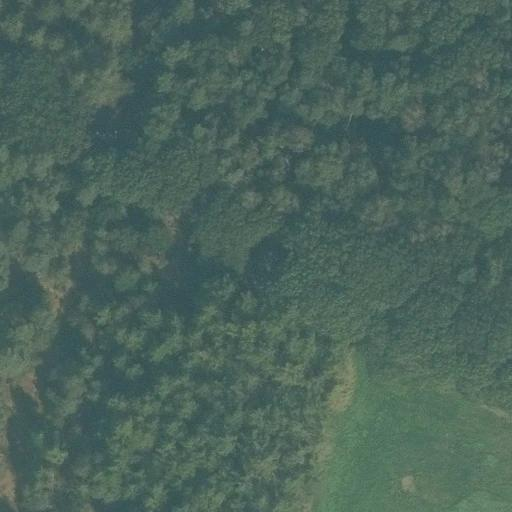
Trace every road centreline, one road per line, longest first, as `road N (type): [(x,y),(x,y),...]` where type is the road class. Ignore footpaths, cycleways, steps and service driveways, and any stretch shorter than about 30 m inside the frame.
road 1 (unclassified): [(511,366),(368,307),(246,241),(106,153),(0,72)]
road 2 (track): [(106,153),(0,505)]
road 3 (track): [(121,162),(164,0)]
